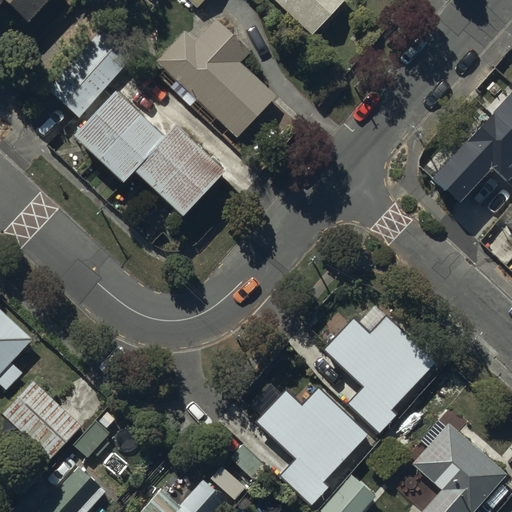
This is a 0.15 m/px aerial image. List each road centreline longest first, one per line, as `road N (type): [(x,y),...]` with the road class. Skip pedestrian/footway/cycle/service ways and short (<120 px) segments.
road 1 (unclassified): [(0,185),(130,306),(168,323),(230,295),(338,176)]
road 2 (residential): [(338,176),(511,335)]
road 3 (unclassified): [(338,176),(492,0)]
